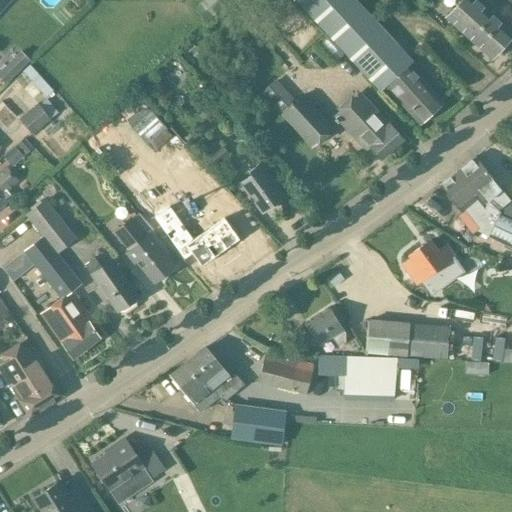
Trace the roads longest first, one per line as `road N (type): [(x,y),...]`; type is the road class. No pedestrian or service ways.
road 1 (tertiary): [(85,404),(373,217),(511,99)]
road 2 (residential): [(85,404),(0,283)]
